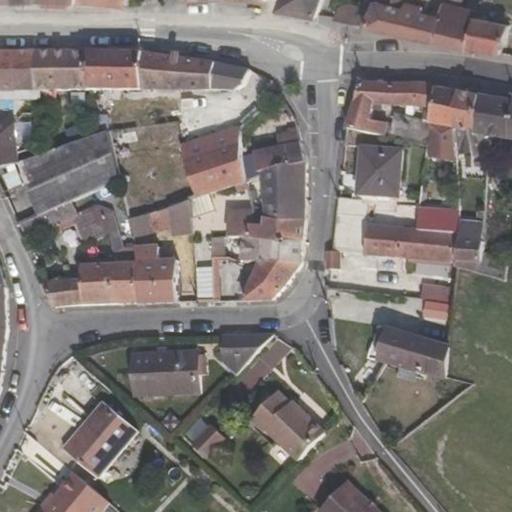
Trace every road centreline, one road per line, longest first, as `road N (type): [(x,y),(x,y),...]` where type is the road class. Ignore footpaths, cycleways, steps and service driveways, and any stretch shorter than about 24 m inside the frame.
road 1 (residential): [(312,329),(324,65)]
road 2 (residential): [(53,350),(312,329)]
road 3 (tertiary): [(0,30),(235,35)]
road 4 (residential): [(312,329),(397,486),(426,511)]
road 5 (tertiary): [(511,81),(470,70),(342,61),(325,49)]
road 6 (residential): [(0,225),(53,350)]
road 7 (residential): [(53,350),(0,464)]
